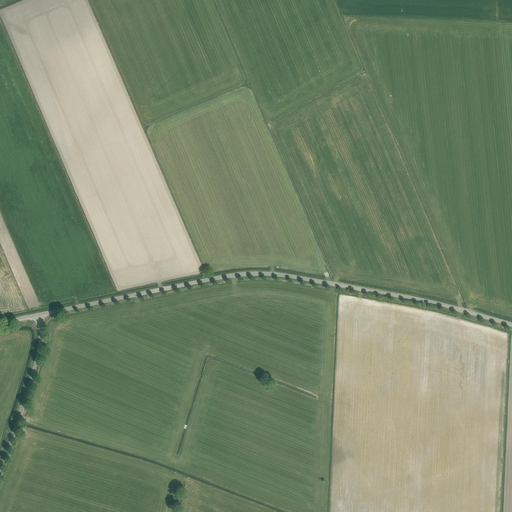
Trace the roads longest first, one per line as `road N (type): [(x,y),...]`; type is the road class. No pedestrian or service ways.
road 1 (unclassified): [(511,325),(438,303),(268,273),(38,314)]
road 2 (unclassified): [(0,467),(39,351),(38,314)]
